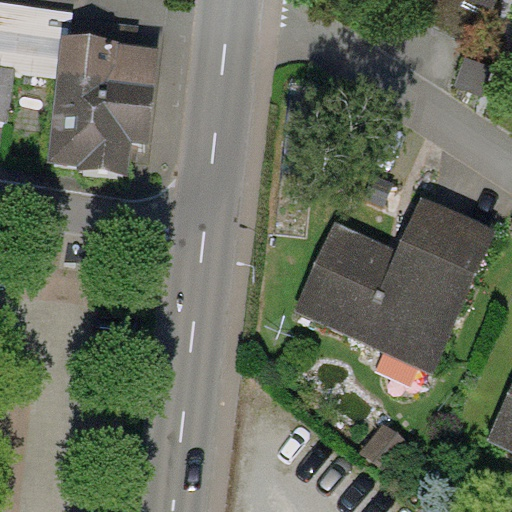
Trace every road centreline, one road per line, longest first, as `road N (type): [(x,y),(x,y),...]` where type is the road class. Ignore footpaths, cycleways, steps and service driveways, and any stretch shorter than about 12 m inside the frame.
road 1 (residential): [(255,0),(511,167)]
road 2 (tertiary): [(174,511),(205,235)]
road 3 (tertiary): [(205,235),(232,0)]
road 4 (residential): [(205,235),(0,204)]
